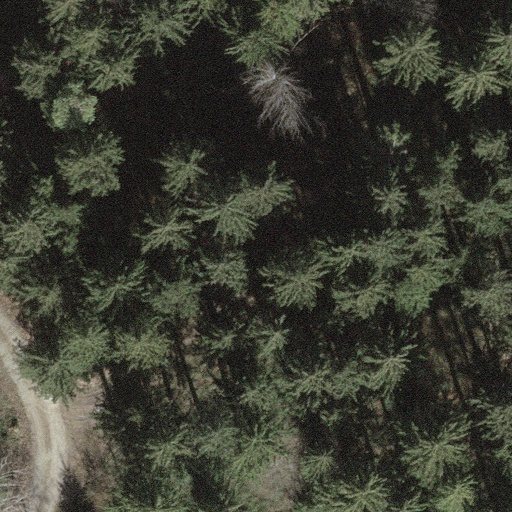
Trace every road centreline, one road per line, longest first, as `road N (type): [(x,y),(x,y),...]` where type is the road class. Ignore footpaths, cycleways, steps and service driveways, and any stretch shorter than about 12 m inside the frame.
road 1 (track): [(505,0),(325,205),(62,436),(37,511)]
road 2 (track): [(62,436),(0,297)]
